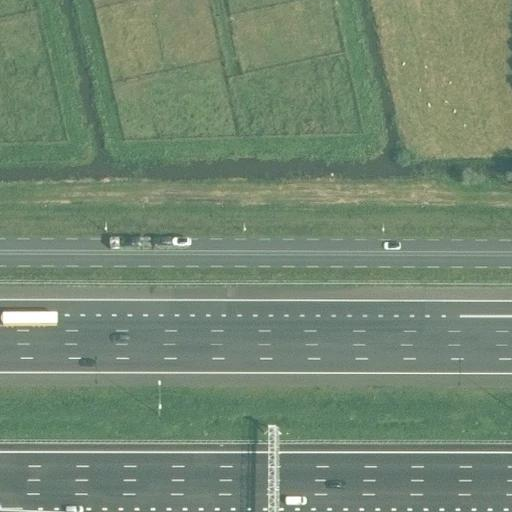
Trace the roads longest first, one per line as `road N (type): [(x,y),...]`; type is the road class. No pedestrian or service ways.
road 1 (secondary): [(0,254),(511,256)]
road 2 (motorway): [(0,481),(511,481)]
road 3 (motorway): [(457,346),(0,345)]
